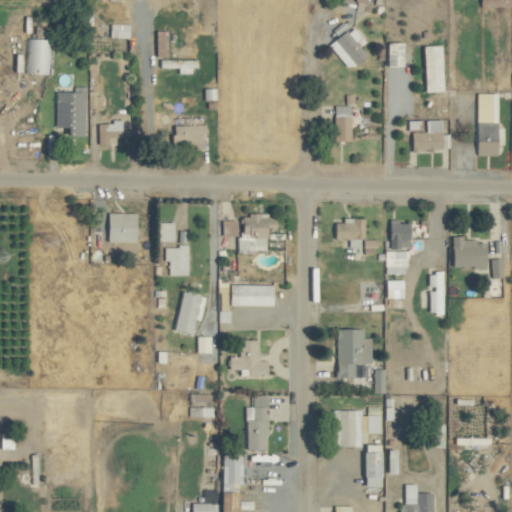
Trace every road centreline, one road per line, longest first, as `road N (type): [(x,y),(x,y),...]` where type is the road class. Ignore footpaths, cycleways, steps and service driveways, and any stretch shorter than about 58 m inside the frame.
road 1 (residential): [(0,178),(511,185)]
road 2 (residential): [(302,511),(310,15)]
